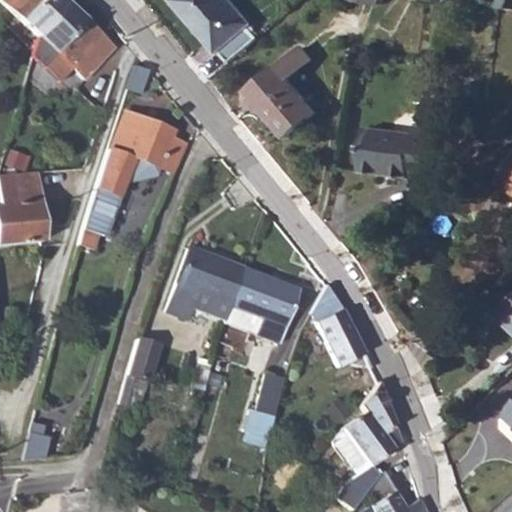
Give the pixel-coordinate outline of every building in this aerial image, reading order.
[(0,0),(37,36),(38,33),(67,3),(63,0),(0,0)] [(221,49),(230,60),(258,37),(250,26),(253,23),(234,0),(177,0),(218,51),(221,49)] [(38,33),(37,36),(81,79),(113,47),(67,3),(38,33)] [(303,48),(250,92),(287,137),(317,113),(290,79),(312,60),(303,48)] [(134,65),(126,89),(139,93),(147,69),(134,65)] [(106,149),(85,214),(102,220),(104,219),(113,192),(117,193),(118,192),(124,194),(159,171),(161,164),(170,138),(173,128),(123,111),(109,150),(106,149)] [(362,173),(428,181),(435,129),(417,127),(415,136),(367,130),(362,173)] [(161,164),(173,169),(187,144),(170,138),(161,164)] [(10,149),(7,162),(27,167),(30,154),(10,149)] [(511,167),(502,185),(511,191),(511,167)] [(33,171),(0,174),(0,247),(40,244),(33,171)] [(85,214),(79,230),(97,236),(102,220),(85,214)] [(191,313),(223,324),(228,309),(241,271),(186,251),(163,315),(187,323),(191,313)] [(241,271),(228,309),(259,320),(254,336),(278,345),(297,290),(241,271)] [(324,287),(310,315),(335,368),(363,354),(340,306),(324,287)] [(511,306),(500,319),(511,330),(511,306)] [(155,348),(133,342),(123,379),(143,384),(145,385),(155,348)] [(352,401),(356,409),(376,383),(371,372),(348,383),(355,397),(352,401)] [(252,413),(272,419),(281,379),(261,374),(252,413)] [(116,402),(116,405),(135,411),(143,384),(123,379),(116,402)] [(356,409),(339,430),(328,445),(352,478),(347,482),(334,501),(348,511),(349,511),(366,492),(382,472),(384,469),(377,460),(400,443),(376,383),(356,409)] [(425,511),(419,499),(405,508),(382,472),(366,492),(372,502),(357,511),(425,511)]
